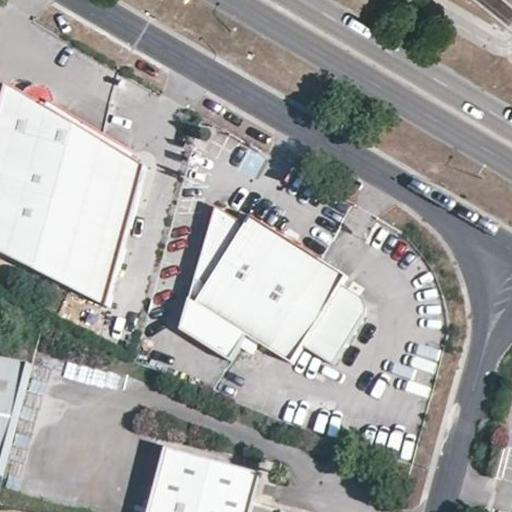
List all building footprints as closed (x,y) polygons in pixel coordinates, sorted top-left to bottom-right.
[(128,145),(47,98),(43,104),(9,84),(0,115),(0,251),(110,308),(149,168),(123,153),(128,145)] [(349,277),(253,217),(247,226),(218,207),(196,279),(209,287),(198,304),(249,336),(260,342),(293,363),(304,346),(334,365),(364,317),(366,309),(363,299),(343,285),(349,277)] [(242,347),(249,336),(198,304),(209,287),(196,279),(179,329),(232,362),(242,347)] [(253,353),(260,342),(249,336),(242,347),(253,353)] [(0,476),(3,477),(33,366),(0,359),(0,476)] [(285,511),(283,511),(282,511),(275,511),(254,505),(262,476),(167,450),(150,511),(285,511)]
